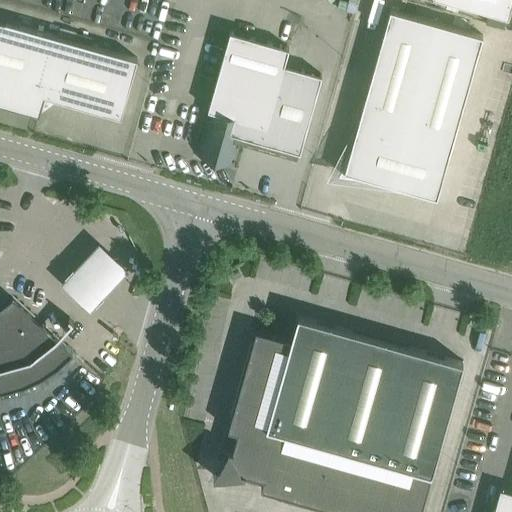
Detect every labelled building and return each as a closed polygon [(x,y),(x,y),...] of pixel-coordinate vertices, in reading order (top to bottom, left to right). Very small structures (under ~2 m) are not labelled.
[(511,0),(448,0),(508,17),(511,3),(511,0)] [(437,196),(483,34),(390,8),(349,153),(339,172),(367,176),(437,196)] [(137,57),(0,18),(0,102),(19,107),(19,108),(39,113),(45,94),(121,116),(137,57)] [(300,151),(322,74),(284,63),(289,47),(230,30),(208,108),(195,155),(233,165),(242,135),(300,151)] [(101,244),(62,288),(92,315),(131,271),(101,244)] [(72,352),(12,297),(1,306),(0,306),(0,390),(4,390),(23,385),(41,376),(57,366),(72,352)] [(346,511),(420,511),(463,361),(298,314),(291,338),(256,329),(228,429),(238,432),(233,450),(228,449),(228,450),(213,476),(243,476),(244,477),(245,473),(264,478),(261,488),(346,511)] [(511,511),(511,491),(504,489),(504,488),(500,487),(494,508),(496,508),(495,511),(511,511)]
